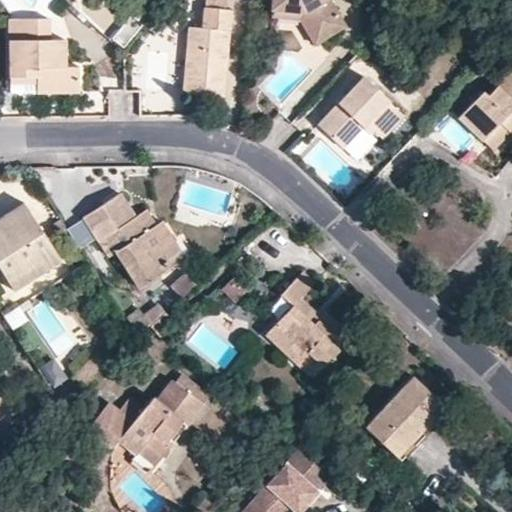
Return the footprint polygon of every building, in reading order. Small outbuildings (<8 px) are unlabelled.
[(328,0),(274,0),(274,6),(306,10),(325,41),(345,26),(328,0)] [(183,90),(226,93),(233,7),(206,5),(204,22),(189,21),(183,90)] [(274,6),(273,15),(300,17),(318,46),(325,41),(306,10),(274,6)] [(72,63),(72,33),(56,33),(56,11),(16,11),(17,87),(86,89),(86,64),(72,63)] [(486,141),(501,125),(511,134),(511,69),(488,96),(484,92),(461,119),(486,141)] [(403,114),(364,78),(319,126),(344,149),(363,129),(370,136),(374,131),(381,138),(403,114)] [(486,141),(497,151),(511,134),(501,125),(486,141)] [(124,197),(86,219),(135,297),(157,283),(152,272),(168,263),(164,256),(176,248),(163,226),(148,233),(124,197)] [(25,205),(0,218),(0,275),(11,294),(61,266),(25,205)] [(176,248),(164,256),(168,263),(152,272),(157,283),(187,265),(176,248)] [(315,315),(308,323),(296,312),(303,304),(295,297),(309,283),(295,270),(272,294),(285,304),(261,332),(291,360),(301,350),(316,364),(332,347),(330,344),(342,329),(320,309),(315,315)] [(181,300),(197,289),(187,275),(171,285),(181,300)] [(303,304),(296,312),(308,323),(315,315),(303,304)] [(147,328),(160,337),(178,319),(167,309),(147,328)] [(307,373),(316,364),(301,350),(291,360),(307,373)] [(57,360),(41,368),(52,389),(68,382),(57,360)] [(73,376),(82,387),(100,370),(90,360),(73,376)] [(440,397),(406,369),(361,421),(394,451),(440,397)] [(155,395),(151,392),(128,417),(106,400),(86,423),(111,442),(117,437),(133,453),(143,442),(158,455),(169,443),(163,438),(178,422),(184,427),(202,406),(168,381),(155,395)] [(149,466),(158,455),(143,442),(133,453),(149,466)] [(299,450),(248,511),(292,511),(295,509),(298,511),(304,511),(332,477),(299,450)]
